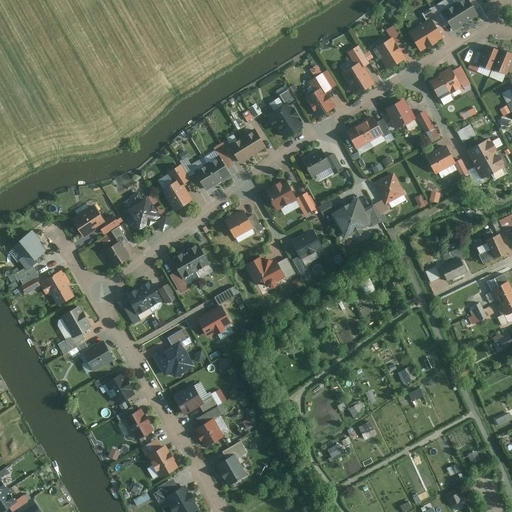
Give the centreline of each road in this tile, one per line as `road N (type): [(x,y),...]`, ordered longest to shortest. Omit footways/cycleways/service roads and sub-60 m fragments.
road 1 (residential): [(95,295),(287,151),(495,25)]
road 2 (residential): [(221,511),(95,295)]
